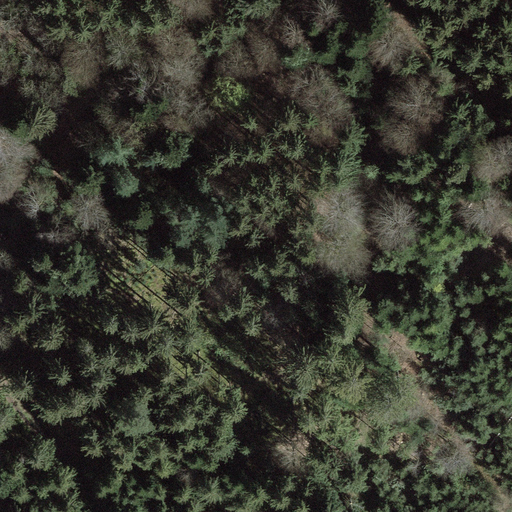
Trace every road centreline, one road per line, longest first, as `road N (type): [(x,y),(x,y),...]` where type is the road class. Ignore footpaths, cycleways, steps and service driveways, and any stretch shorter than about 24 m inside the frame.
road 1 (track): [(381,511),(382,326),(416,241),(488,0)]
road 2 (track): [(0,374),(93,492),(98,511)]
